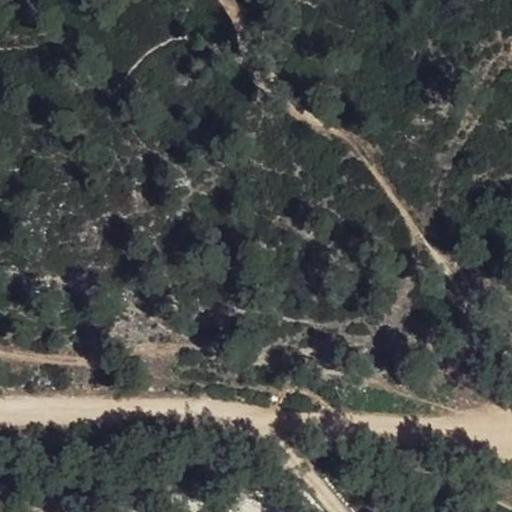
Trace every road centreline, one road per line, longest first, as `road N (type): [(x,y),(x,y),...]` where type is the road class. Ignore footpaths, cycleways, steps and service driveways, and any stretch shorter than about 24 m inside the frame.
road 1 (track): [(511,408),(0,399)]
road 2 (track): [(282,403),(333,511)]
